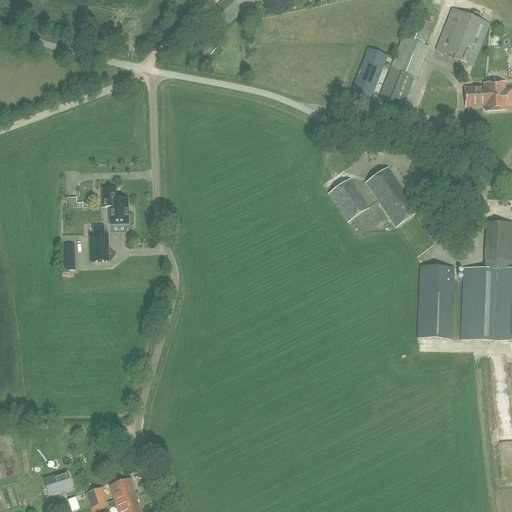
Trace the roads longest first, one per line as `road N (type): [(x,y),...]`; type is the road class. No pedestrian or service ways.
road 1 (unclassified): [(160,511),(135,423),(174,286),(156,217),(151,71)]
road 2 (unclassified): [(151,71),(280,98),(413,163),(511,183)]
road 3 (track): [(0,130),(151,71),(158,52),(218,0)]
road 4 (unclassified): [(151,71),(0,32)]
